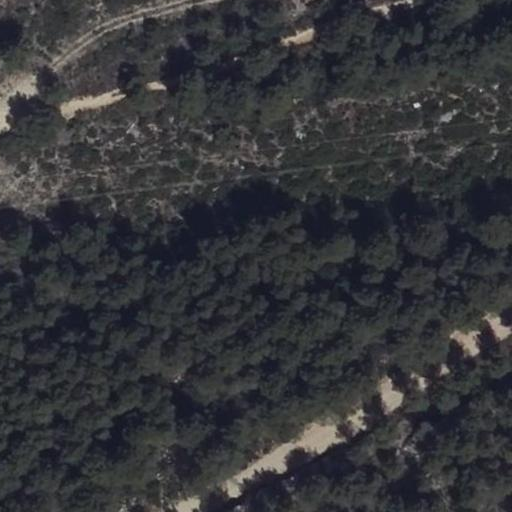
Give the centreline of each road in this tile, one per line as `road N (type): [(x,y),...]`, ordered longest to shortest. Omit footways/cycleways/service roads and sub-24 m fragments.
road 1 (track): [(179,511),(416,382),(511,301)]
road 2 (track): [(0,114),(105,25),(221,0)]
